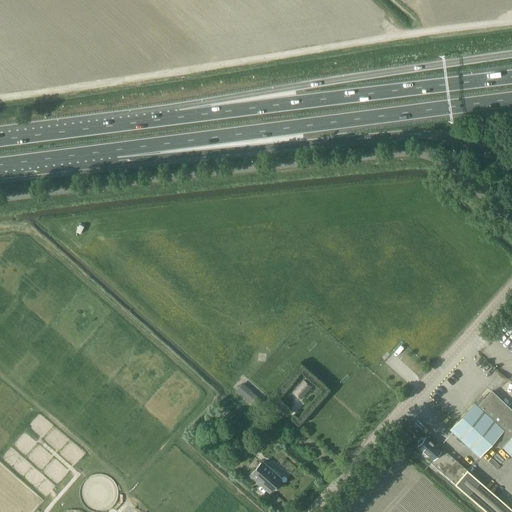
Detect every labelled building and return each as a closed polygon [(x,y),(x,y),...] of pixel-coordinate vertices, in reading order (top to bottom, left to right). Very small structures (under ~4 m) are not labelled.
[(304,378),(292,391),(301,399),(313,387),(304,378)] [(255,407),(258,404),(262,400),(242,383),(235,390),(255,407)] [(511,456),(511,411),(491,392),(477,407),(474,403),(449,430),(479,457),(494,441),(502,448),(511,456)] [(227,409),(220,418),(235,431),(243,423),(227,409)] [(452,481),(464,467),(461,464),(452,465),(439,453),(440,452),(425,438),(424,439),(423,438),(421,438),(418,442),(418,443),(419,444),(417,447),(433,461),(430,464),(443,475),(444,474),(452,481)] [(281,480),(279,478),(282,475),(273,468),(270,471),(262,464),(252,475),(270,492),(281,480)] [(511,511),(511,508),(464,467),(452,481),(487,511),(511,511)]
